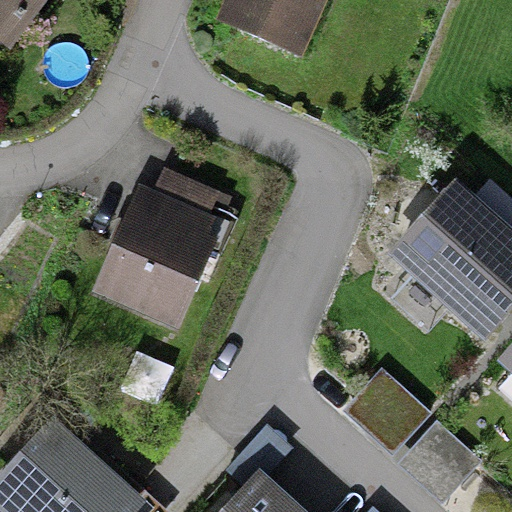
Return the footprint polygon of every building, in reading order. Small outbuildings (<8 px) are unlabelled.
[(0,0),(0,17),(20,34),(47,0),(0,0)] [(305,60),(330,0),(223,0),(215,21),(305,60)] [(511,246),(454,193),(400,252),(486,332),(511,303),(511,246)] [(118,303),(208,336),(240,249),(150,216),(118,303)] [(381,382),(353,413),(394,451),(422,420),(381,382)] [(167,511),(171,509),(55,405),(0,466),(0,502),(11,511),(167,511)] [(438,433),(407,466),(448,504),(479,472),(438,433)] [(222,511),(281,511),(250,483),(222,511)]
